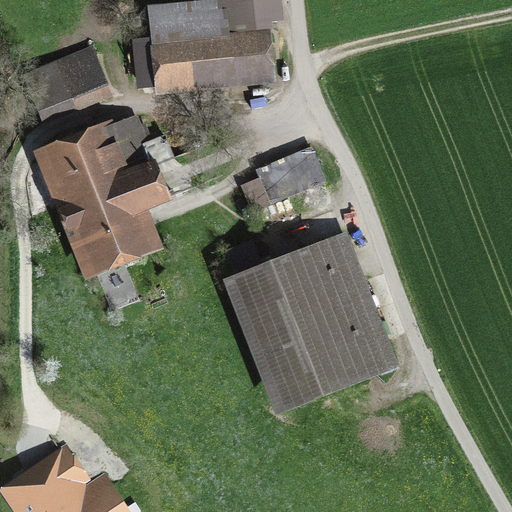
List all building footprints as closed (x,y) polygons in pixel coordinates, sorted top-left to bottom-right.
[(264,0),(217,0),(218,5),(219,5),(220,20),(267,16),(264,0)] [(218,5),(155,12),(162,86),(267,76),(263,36),(222,40),(220,20),(219,5),(218,5)] [(65,69),(45,77),(43,70),(30,75),(46,114),(57,109),(55,106),(102,87),(93,66),(67,76),(65,69)] [(134,122),(49,157),(93,267),(148,245),(135,212),(222,176),(209,143),(173,158),(165,136),(143,145),(134,122)] [(258,174),(270,204),(326,181),(313,151),(258,174)] [(262,343),(252,347),(260,368),(270,364),(286,406),(391,365),(359,282),(343,289),(326,246),(237,281),(262,343)] [(124,511),(110,490),(100,484),(91,490),(63,452),(13,482),(13,494),(25,511),(124,511)]
